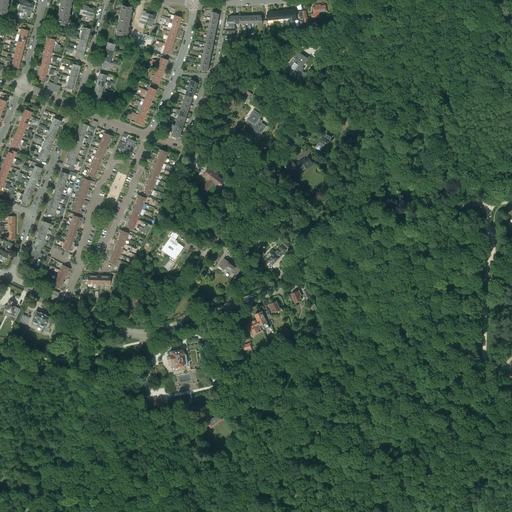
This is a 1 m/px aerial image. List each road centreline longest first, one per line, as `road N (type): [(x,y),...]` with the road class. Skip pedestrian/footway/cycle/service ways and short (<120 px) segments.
road 1 (unclassified): [(371,0),(333,73),(148,334)]
road 2 (unclassified): [(311,253),(423,215),(511,201)]
road 3 (track): [(511,427),(485,367),(488,235)]
road 4 (unclassified): [(148,334),(265,298),(311,253)]
road 5 (unclassified): [(311,253),(262,291),(148,334)]
road 6 (residential): [(79,264),(88,215),(111,162),(136,160)]
road 7 (residential): [(136,160),(99,259),(79,264)]
